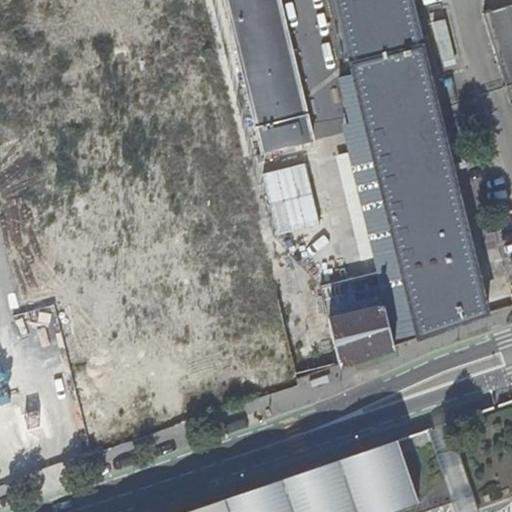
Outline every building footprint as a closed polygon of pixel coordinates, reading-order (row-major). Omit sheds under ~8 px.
[(229,0),(265,154),(315,141),(282,0),(229,0)] [(339,0),(421,338),(490,313),(413,0),(339,0)] [(510,84),(511,83),(511,3),(487,11),(510,84)] [(298,189),(264,196),(270,224),(304,217),(298,189)] [(358,303),(384,296),(379,277),(324,291),(327,303),(356,296),(358,303)] [(395,347),(386,307),(331,320),(342,365),(369,356),(395,347)] [(113,406),(34,415),(37,443),(103,435),(100,413),(114,411),(113,406)] [(398,439),(184,511),(388,511),(419,501),(398,439)]
